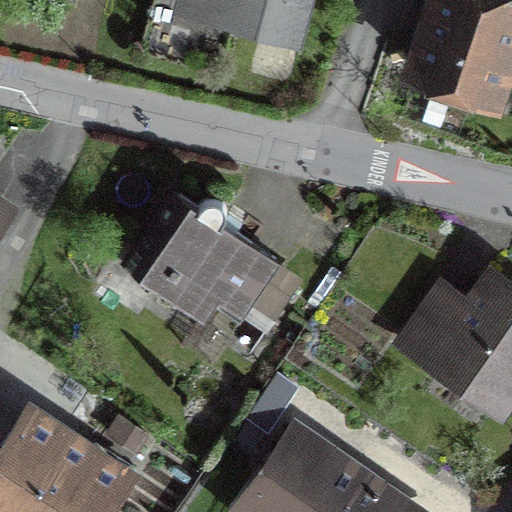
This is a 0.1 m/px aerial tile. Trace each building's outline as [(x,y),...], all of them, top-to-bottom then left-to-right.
[(236,0),(232,20),(295,36),(303,0),(236,0)] [(511,0),(436,0),(413,68),(493,95),(511,40),(511,0)] [(196,203),(180,192),(141,248),(165,265),(154,282),(199,314),(213,294),(240,312),(276,259),(221,220),(224,210),(218,200),(207,198),(196,203)] [(0,226),(13,208),(0,200),(0,226)] [(468,303),(441,284),(403,337),(501,407),(511,391),(511,285),(491,271),(468,303)] [(101,511),(125,477),(29,413),(0,455),(0,511),(101,511)] [(415,511),(296,429),(241,507),(248,511),(415,511)]
